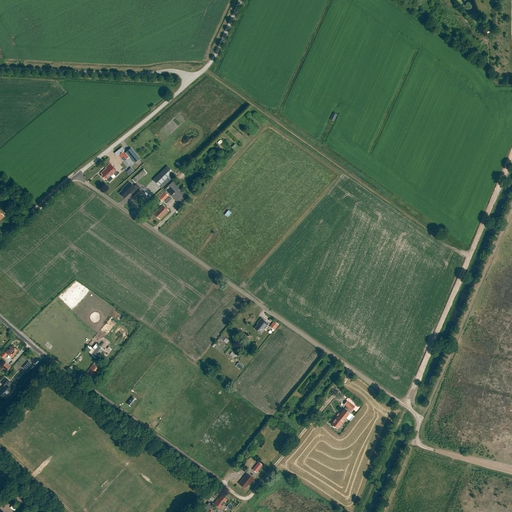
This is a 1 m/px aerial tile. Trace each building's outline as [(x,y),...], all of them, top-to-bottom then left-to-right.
[(140,159),(131,148),(126,152),(135,163),(140,159)] [(119,155),(124,162),(125,161),(129,158),(124,151),(119,155)] [(119,173),(110,163),(105,168),(106,169),(101,173),(102,175),(102,176),(105,180),(106,179),(109,182),(113,179),(111,176),(114,174),(115,176),(119,173)] [(167,166),(153,180),(160,186),(167,179),(174,172),(167,166)] [(144,170),(132,180),(135,183),(137,181),(138,182),(147,174),(144,170)] [(167,179),(160,186),(162,189),(169,182),(167,179)] [(188,195),(174,180),(165,189),(179,204),(188,195)] [(122,190),(119,193),(125,199),(130,193),(132,195),(135,199),(142,192),(138,189),(139,188),(139,187),(137,185),(136,185),(134,187),(129,182),(122,189),(122,190)] [(164,192),(159,198),(162,202),(168,196),(164,192)] [(155,214),(154,214),(158,219),(158,218),(160,220),(169,211),(163,205),(154,213),(155,214)] [(258,324),(254,329),(260,333),(264,329),(269,324),(261,318),(257,324),(258,324)] [(274,331),(279,325),(274,321),(270,327),(274,331)] [(96,359),(104,349),(99,345),(91,355),(96,359)] [(8,350),(6,353),(4,351),(1,356),(4,359),(7,354),(12,358),(14,355),(18,351),(12,346),(9,350),(8,350)] [(29,361),(22,368),(29,375),(36,368),(29,361)] [(236,366),(241,370),(244,366),(240,362),(236,366)] [(11,367),(6,363),(2,367),(7,372),(11,367)] [(100,369),(93,364),(85,374),(91,379),(92,377),(94,379),(100,369)] [(4,386),(0,390),(0,394),(4,398),(12,390),(7,385),(10,382),(6,379),(2,384),(4,386)] [(127,404),(131,407),(136,400),(133,397),(127,404)] [(347,401),(344,405),(352,411),(355,407),(347,401)] [(344,409),(337,418),(337,417),(331,424),(337,429),(343,422),(350,413),(344,409)] [(259,462),(252,469),(256,473),(263,465),(259,462)] [(247,473),(239,483),(244,487),(245,486),(246,487),(250,482),(251,483),(254,478),(247,473)] [(217,500),(214,504),(221,509),(224,504),(227,499),(221,495),(217,501),(217,500)]
